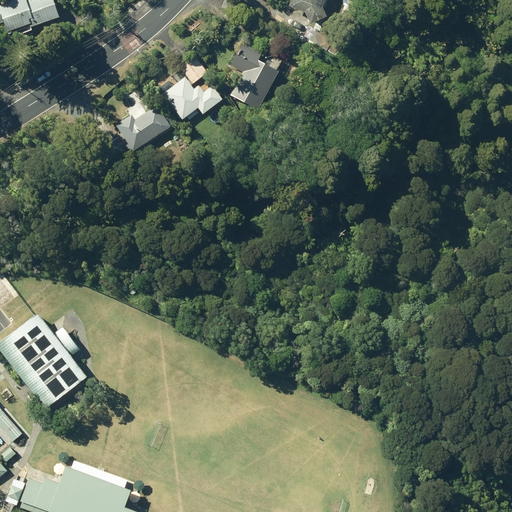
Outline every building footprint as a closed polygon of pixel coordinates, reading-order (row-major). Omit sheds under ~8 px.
[(0,22),(3,21),(7,32),(31,23),(32,26),(61,16),(55,0),(16,0),(0,6),(0,22)] [(307,13),(313,25),(329,17),(325,8),(327,0),(292,0),(290,6),(307,13)] [(361,0),(344,0),(343,3),(346,5),(344,11),(355,15),(361,0)] [(233,96),(260,111),(282,72),(260,60),(264,53),(246,43),(234,65),(247,72),(233,96)] [(182,67),(195,84),(210,73),(197,57),(202,54),(195,45),(184,54),(189,61),(182,67)] [(165,94),(184,120),(200,109),(204,115),(224,100),(214,86),(206,92),(201,85),(196,89),(188,77),(165,94)] [(134,114),(117,125),(135,152),(173,127),(158,105),(137,119),(134,114)] [(112,164),(131,151),(121,136),(102,148),(112,164)] [(0,344),(0,348),(48,411),(89,379),(73,358),(82,351),(65,328),(56,335),(40,314),(0,344)] [(0,427),(14,443),(24,434),(0,406),(0,427)] [(14,477),(6,497),(43,511),(142,511),(144,508),(131,502),(137,487),(66,459),(60,475),(36,465),(29,483),(14,477)] [(0,479),(8,472),(0,462),(0,479)]
